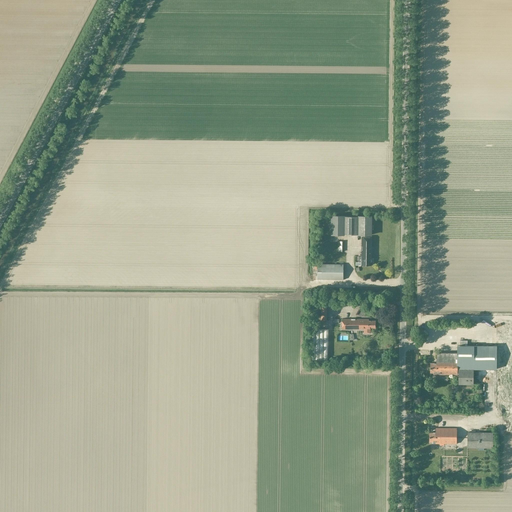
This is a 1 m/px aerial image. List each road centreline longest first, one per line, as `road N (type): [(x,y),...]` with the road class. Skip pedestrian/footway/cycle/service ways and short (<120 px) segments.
road 1 (unclassified): [(400,511),(406,0)]
road 2 (secondary): [(0,221),(116,0)]
